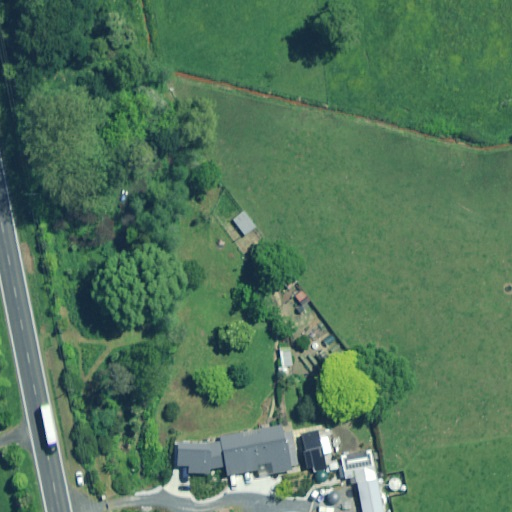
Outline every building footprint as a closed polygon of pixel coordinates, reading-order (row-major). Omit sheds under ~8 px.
[(293,365),(291,347),(281,348),(282,366),(293,365)] [(297,466),(293,434),(285,435),(284,426),(261,429),(261,433),(221,437),(221,440),(177,445),(179,467),(188,466),(189,475),(211,473),(210,469),(226,467),(227,475),(259,471),(258,464),(272,463),(273,473),(290,471),(290,466),(297,466)] [(328,429),(294,435),(301,471),(314,468),(315,473),(326,471),(324,455),(332,454),(328,429)] [(342,464),(339,465),(340,472),(344,471),(346,479),(356,477),(363,511),(383,511),(371,450),(340,456),(342,464)] [(337,473),(318,475),(319,490),(339,488),(337,473)] [(392,490),(393,491),(395,491),(396,491),(397,491),(398,491),(400,490),(401,489),(402,488),(402,487),(403,486),(403,485),(403,483),(403,482),(403,481),(402,479),(401,478),(400,477),(399,477),(398,476),(397,476),(395,476),(394,476),(392,476),(391,477),(390,478),(389,479),(388,480),(388,481),(388,482),(388,484),(388,485),(388,486),(389,488),(390,489),(391,490),(392,490)]
